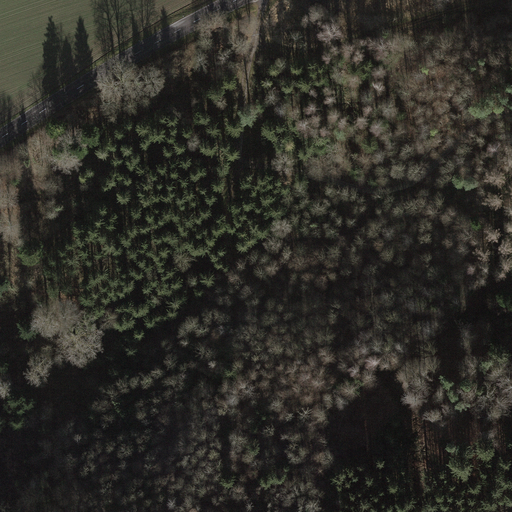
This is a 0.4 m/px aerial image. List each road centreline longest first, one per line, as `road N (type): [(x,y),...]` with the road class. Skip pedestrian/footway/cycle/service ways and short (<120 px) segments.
road 1 (track): [(0,385),(79,358),(114,335),(220,233),(237,182),(255,34)]
road 2 (track): [(239,163),(391,189),(432,168),(476,124),(511,111)]
road 3 (tertiary): [(238,0),(87,80),(0,138)]
road 4 (track): [(485,0),(306,57),(264,46),(255,34)]
road 5 (track): [(511,280),(458,313),(318,432)]
